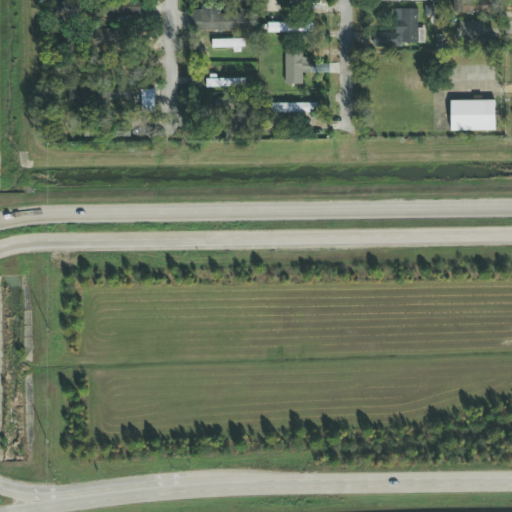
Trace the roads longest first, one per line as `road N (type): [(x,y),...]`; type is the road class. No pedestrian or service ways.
road 1 (primary): [(0,249),(511,232)]
road 2 (primary): [(511,211),(0,222)]
road 3 (primary): [(511,482),(286,487)]
road 4 (primary): [(236,483),(89,494)]
road 5 (residential): [(347,0),(348,139)]
road 6 (residential): [(169,0),(170,133)]
